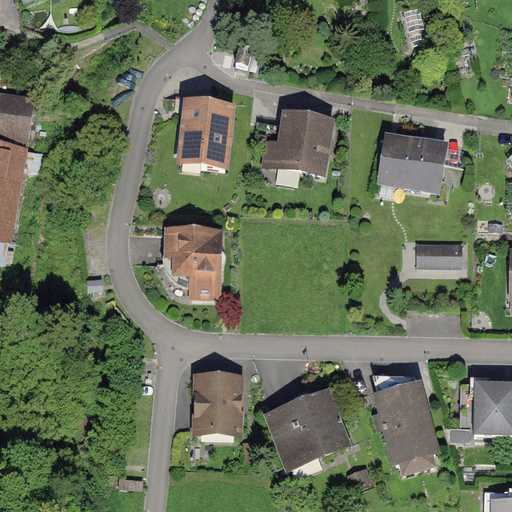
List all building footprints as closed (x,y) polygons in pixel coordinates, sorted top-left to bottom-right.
[(421,12),(406,15),(413,50),(429,46),(421,12)] [(0,101),(0,136),(26,141),(32,107),(0,101)] [(226,174),(233,114),(189,108),(182,169),(226,174)] [(331,129),(287,122),(280,171),(324,178),(331,129)] [(448,153),(387,144),(382,179),(404,183),(403,190),(442,195),(448,153)] [(0,239),(9,241),(23,156),(0,152),(0,239)] [(175,234),(176,303),(226,303),(225,234),(175,234)] [(460,250),(420,250),(420,270),(459,270),(460,250)] [(247,384),(197,383),(196,442),(245,443),(247,384)] [(511,440),(511,389),(462,389),(461,430),(476,430),(475,440),(511,440)] [(442,464),(420,391),(371,405),(393,479),(442,464)] [(335,397),(266,422),(286,475),(354,450),(335,397)] [(511,511),(511,497),(486,497),(485,511),(511,511)]
